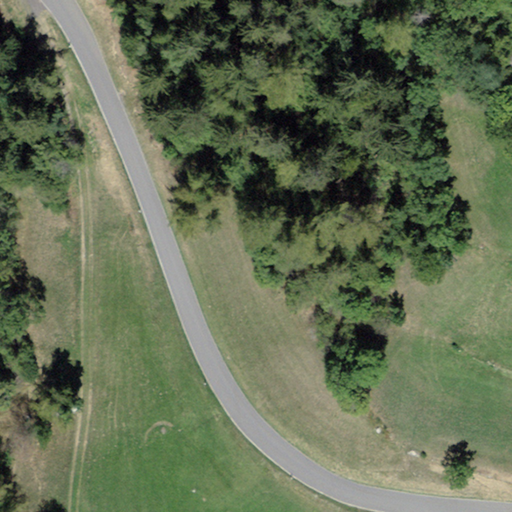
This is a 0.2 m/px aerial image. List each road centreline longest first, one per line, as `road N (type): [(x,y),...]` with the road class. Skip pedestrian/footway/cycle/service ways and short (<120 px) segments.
road 1 (tertiary): [(55,0),(88,56),(189,320),(245,418),(339,488),(482,511)]
road 2 (track): [(30,0),(63,98),(76,208),(82,401),(75,511)]
